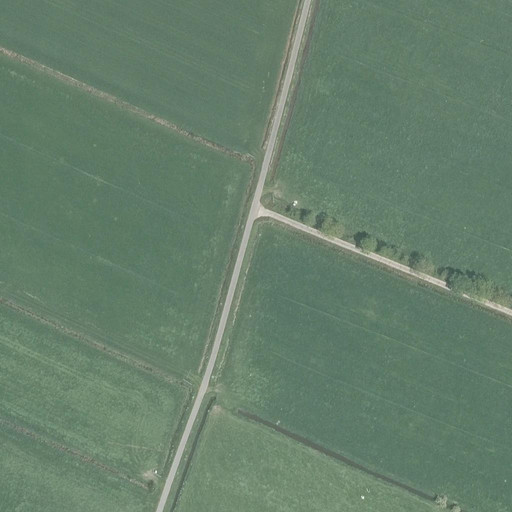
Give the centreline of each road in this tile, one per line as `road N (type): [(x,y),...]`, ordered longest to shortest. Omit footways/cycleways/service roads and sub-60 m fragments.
road 1 (unclassified): [(160,511),(207,377),(308,0)]
road 2 (track): [(252,209),(511,314)]
